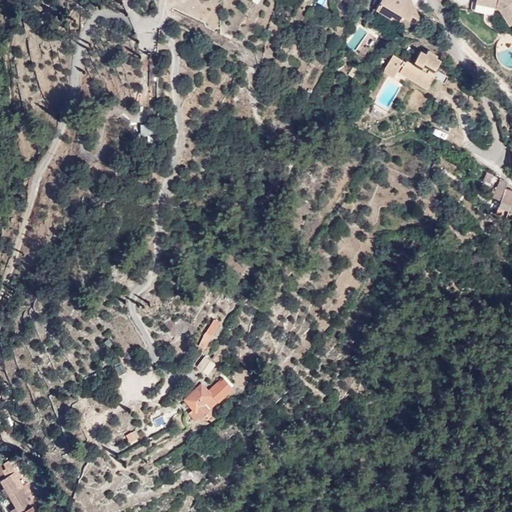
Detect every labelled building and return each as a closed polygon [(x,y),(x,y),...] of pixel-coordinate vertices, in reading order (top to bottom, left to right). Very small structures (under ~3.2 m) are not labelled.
[(379,0),(373,9),(387,18),(389,16),(397,21),(400,16),(411,24),(418,21),(415,14),(405,9),(406,0),(379,0)] [(408,0),(406,0),(405,9),(415,14),(408,0)] [(511,0),(476,0),(476,3),(496,7),(499,9),(509,25),(511,22),(511,0)] [(354,51),(369,33),(359,25),(345,43),(354,51)] [(431,74),(434,75),(439,64),(433,60),(434,58),(424,52),(422,55),(417,53),(411,63),(412,64),(411,66),(404,62),(403,64),(391,57),(382,73),(393,79),(398,69),(400,70),(399,72),(420,83),(422,79),(429,83),(431,79),(429,77),(431,74)] [(443,80),(433,75),(431,79),(429,83),(439,88),(443,80)] [(139,135),(154,136),(154,125),(139,125),(139,135)] [(436,135),(449,141),(452,135),(439,129),(436,135)] [(500,178),(500,180),(492,177),(487,189),(492,191),(490,197),(499,200),(499,199),(501,200),(511,204),(511,201),(511,190),(506,187),(508,182),(500,178)] [(211,335),(219,323),(214,320),(203,335),(204,336),(198,346),(204,349),(211,335)] [(206,375),(214,365),(204,358),(196,368),(206,375)] [(184,402),(194,411),(200,418),(201,419),(205,420),(210,415),(210,413),(210,409),(232,388),(223,379),(211,390),(214,392),(210,396),(208,393),(201,386),(184,402)] [(200,418),(194,411),(190,416),(197,422),(200,418)] [(139,437),(135,430),(126,435),(129,443),(139,437)] [(0,462),(0,478),(17,506),(11,510),(12,511),(20,511),(21,511),(37,511),(32,504),(38,500),(27,483),(24,485),(8,461),(2,465),(0,462)]
